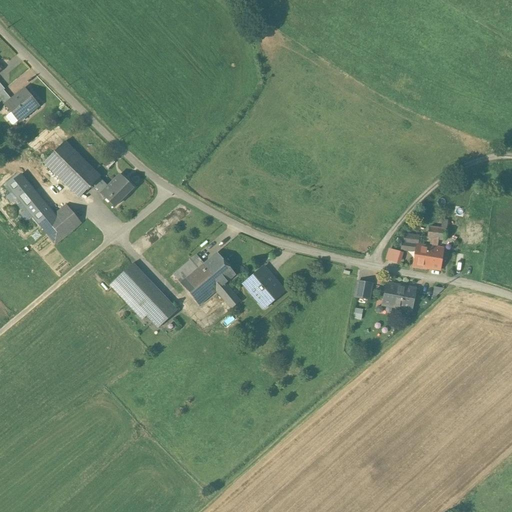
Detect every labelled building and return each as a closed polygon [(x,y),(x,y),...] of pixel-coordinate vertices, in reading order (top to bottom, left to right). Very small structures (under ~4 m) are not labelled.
[(5,105),(11,113),(18,122),(19,122),(38,106),(25,89),(20,92),(20,93),(17,96),(16,96),(11,100),(5,105)] [(8,96),(2,101),(5,105),(11,100),(8,96)] [(18,122),(11,113),(7,117),(7,118),(12,125),(14,126),(18,122)] [(79,198),(92,185),(99,178),(100,178),(64,142),(44,162),(79,198)] [(99,178),(92,185),(101,193),(100,194),(114,207),(133,188),(119,175),(108,187),(99,178)] [(7,186),(20,202),(33,192),(20,176),(16,179),(7,186)] [(33,192),(20,202),(26,208),(38,198),(33,192)] [(38,198),(26,208),(41,226),(47,221),(53,216),(38,198)] [(53,216),(47,221),(62,240),(81,223),(66,205),(53,216)] [(435,225),(444,226),(445,218),(436,217),(435,225)] [(47,221),(41,226),(56,245),(62,240),(47,221)] [(426,224),(425,234),(438,236),(442,237),(444,226),(435,225),(426,224)] [(399,233),(397,248),(410,250),(411,240),(412,235),(399,233)] [(412,235),(411,240),(437,244),(438,236),(425,234),(424,237),(412,235)] [(410,250),(407,265),(438,269),(441,244),(437,244),(411,240),(410,250)] [(385,261),(395,263),(397,248),(388,246),(385,261)] [(204,264),(180,283),(198,306),(216,291),(224,284),(235,275),(217,253),(204,264)] [(173,275),(180,283),(204,264),(196,255),(173,275)] [(132,264),(109,285),(141,319),(147,314),(159,327),(176,311),(132,264)] [(263,267),(258,272),(264,279),(267,276),(269,275),(263,267)] [(258,272),(243,285),(249,292),(264,279),(258,272)] [(284,292),(275,281),(273,283),(267,276),(264,279),(249,292),(258,302),(262,300),(267,306),(284,292)] [(371,284),(357,282),(355,298),(369,300),(371,284)] [(224,284),(216,291),(231,309),(239,301),(224,284)] [(415,289),(385,284),(381,305),(411,311),(415,289)] [(443,289),(434,288),(433,296),(436,296),(443,289)] [(352,318),(360,319),(362,309),(354,307),(352,318)]
